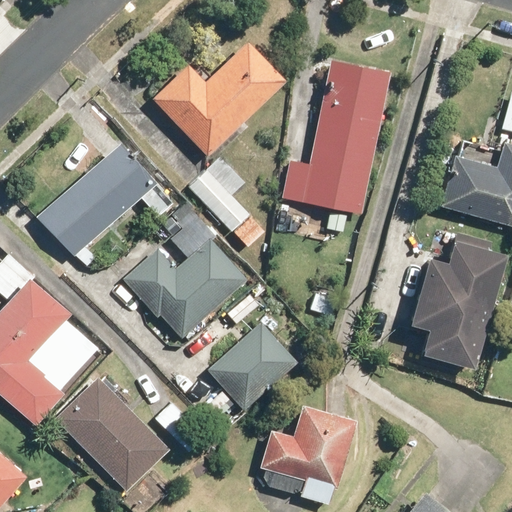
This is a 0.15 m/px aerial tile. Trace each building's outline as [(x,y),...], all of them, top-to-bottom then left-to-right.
[(151,96),(205,154),(283,80),(246,41),(203,82),(186,63),(151,96)] [(282,195),(358,211),(388,71),(330,58),(308,163),(289,160),(282,195)] [(511,91),(499,124),(511,129),(511,91)] [(436,205),(511,225),(511,143),(501,140),(494,164),(451,152),(436,205)] [(41,218),(74,253),(151,180),(118,145),(41,218)] [(205,170),(189,185),(231,230),(247,215),(205,170)] [(125,275),(184,336),(245,278),(206,237),(175,266),(156,246),(125,275)] [(419,350),(469,366),(504,255),(452,238),(444,261),(427,256),(406,320),(426,327),(419,350)] [(0,305),(0,396),(32,425),(64,390),(28,358),(67,313),(25,276),(0,305)] [(207,367),(246,405),(289,361),(250,323),(207,367)] [(87,376),(52,415),(127,480),(162,440),(87,376)] [(257,467),(335,487),(353,418),(300,405),(292,435),(267,429),(257,467)] [(0,500),(23,475),(0,455),(0,500)] [(407,511),(446,511),(423,493),(407,511)]
